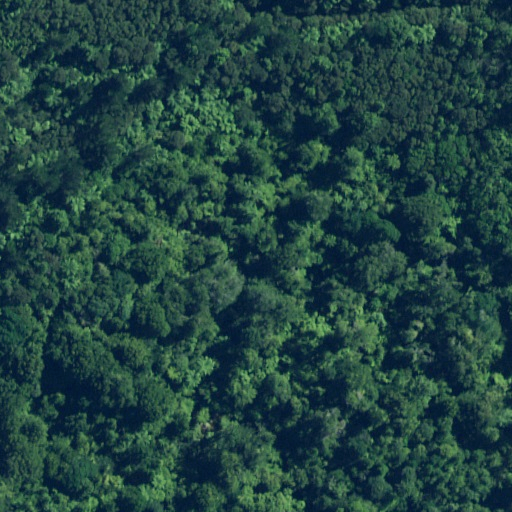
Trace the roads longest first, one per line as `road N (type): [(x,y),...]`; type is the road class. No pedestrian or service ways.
road 1 (track): [(238,0),(271,14),(511,7)]
road 2 (track): [(0,34),(89,26),(123,0)]
